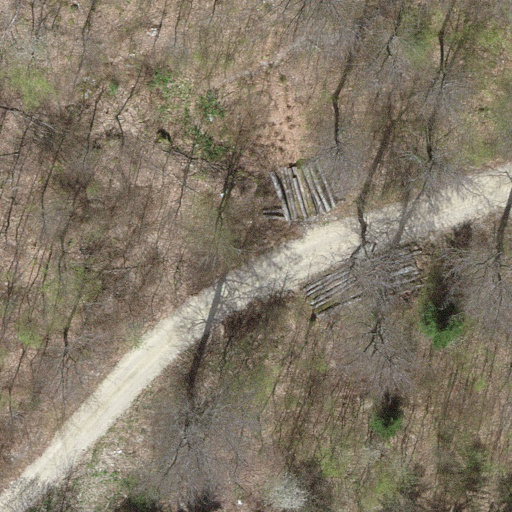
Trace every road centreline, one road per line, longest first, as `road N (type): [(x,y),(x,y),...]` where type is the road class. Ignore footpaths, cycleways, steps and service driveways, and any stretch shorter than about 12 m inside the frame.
road 1 (track): [(17,511),(36,483),(203,334),(353,245)]
road 2 (track): [(353,245),(511,175)]
